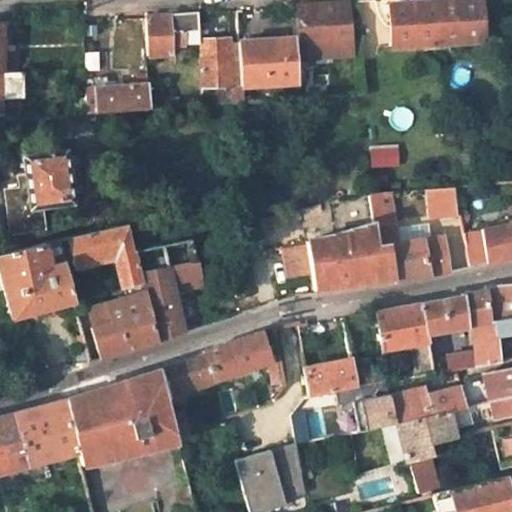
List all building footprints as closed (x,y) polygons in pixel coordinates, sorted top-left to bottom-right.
[(392,46),(439,42),(436,0),(410,0),(389,1),(392,46)] [(436,0),(439,42),(485,38),(482,0),(436,0)] [(332,2),(301,4),(301,12),(300,15),(301,35),(353,32),(351,1),(332,2)] [(146,13),(147,52),(171,51),(170,35),(199,34),(199,10),(169,12),(146,13)] [(295,36),(237,39),(239,84),(298,80),(295,36)] [(216,37),(199,38),(201,85),(232,84),(231,52),(217,52),(216,37)] [(231,37),(216,37),(217,52),(231,52),(231,37)] [(18,70),(4,71),(0,71),(0,111),(1,111),(1,92),(17,92),(18,70)] [(94,74),(95,85),(85,85),(85,114),(148,109),(147,81),(114,83),(114,78),(106,78),(106,73),(94,74)] [(22,155),(27,186),(3,189),(9,233),(43,228),(40,206),(72,202),(64,149),(22,155)] [(438,188),(441,214),(461,211),(457,184),(438,188)] [(370,197),(374,227),(378,251),(390,249),(394,277),(395,282),(446,269),(450,268),(443,235),(397,247),(394,233),(391,194),(370,197)] [(511,219),(481,225),(487,260),(511,254),(511,219)] [(143,274),(137,249),(131,221),(61,239),(65,259),(67,267),(117,255),(124,287),(145,282),(143,274)] [(374,227),(305,243),(310,273),(313,290),(369,281),(394,277),(390,249),(378,251),(374,227)] [(195,264),(191,238),(137,249),(143,274),(194,264),(195,264)] [(76,302),(67,267),(65,259),(50,262),(46,242),(0,253),(0,276),(11,318),(76,302)] [(280,248),(286,277),(310,273),(305,243),(280,248)] [(199,286),(194,264),(143,274),(145,282),(147,294),(158,340),(168,337),(186,330),(177,291),(199,286)] [(511,284),(486,286),(486,289),(497,362),(511,359),(511,367),(484,373),(489,402),(511,396),(511,284)] [(443,298),(420,302),(424,332),(469,325),(473,351),(428,358),(430,375),(473,368),(474,365),(497,362),(486,289),(472,290),(461,291),(461,294),(443,298)] [(147,294),(90,308),(95,329),(92,330),(100,358),(129,349),(143,344),(158,340),(147,294)] [(430,375),(428,358),(424,332),(420,302),(375,311),(381,348),(407,344),(413,378),(430,375)] [(202,350),(203,354),(210,381),(267,361),(272,399),(284,398),(272,328),(233,340),(202,350)] [(90,358),(87,347),(79,350),(77,358),(78,362),(90,358)] [(176,364),(159,370),(166,397),(210,381),(203,354),(176,364)] [(305,395),(332,391),(354,387),(351,363),(350,358),(301,367),(305,395)] [(370,385),(367,361),(351,363),(354,387),(354,388),(370,385)] [(166,397),(159,370),(103,387),(65,399),(76,451),(79,462),(175,436),(170,415),(166,397)] [(353,430),(390,424),(383,383),(370,385),(354,388),(354,387),(332,391),(334,405),(348,402),(353,430)] [(420,389),(385,396),(390,424),(391,424),(423,418),(464,408),(459,387),(420,396),(420,389)] [(511,415),(511,396),(489,402),(492,421),(511,415)] [(36,406),(11,413),(23,464),(76,451),(65,399),(36,406)] [(423,418),(391,424),(401,463),(406,461),(425,457),(430,455),(427,445),(451,439),(450,432),(470,426),(466,408),(464,408),(423,418)] [(188,436),(183,412),(170,415),(175,436),(175,438),(188,436)] [(0,415),(0,470),(23,464),(11,413),(0,415)] [(381,426),(390,465),(401,463),(391,424),(390,424),(381,426)] [(291,446),(231,459),(245,508),(300,496),(291,446)] [(406,461),(414,492),(433,487),(425,457),(406,461)] [(510,511),(501,475),(430,493),(434,511),(510,511)]
